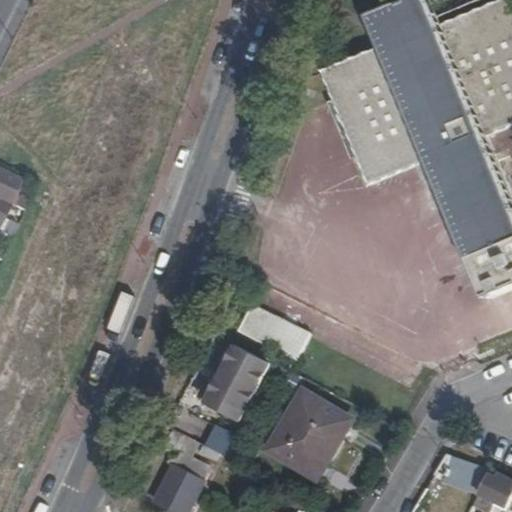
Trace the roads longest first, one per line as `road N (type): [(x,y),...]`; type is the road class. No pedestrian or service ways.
road 1 (residential): [(73,511),(169,283),(270,0)]
road 2 (residential): [(453,399),(386,511)]
